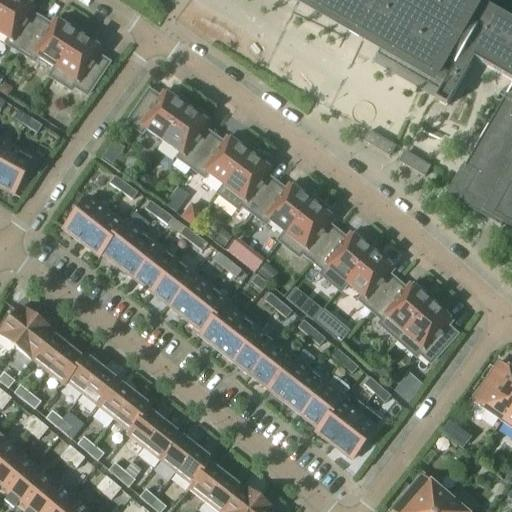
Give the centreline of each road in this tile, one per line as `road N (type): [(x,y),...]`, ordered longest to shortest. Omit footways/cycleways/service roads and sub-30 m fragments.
road 1 (residential): [(506,320),(319,159),(150,40)]
road 2 (residential): [(2,250),(333,511)]
road 3 (residential): [(2,250),(150,40)]
road 4 (residential): [(358,511),(506,320)]
